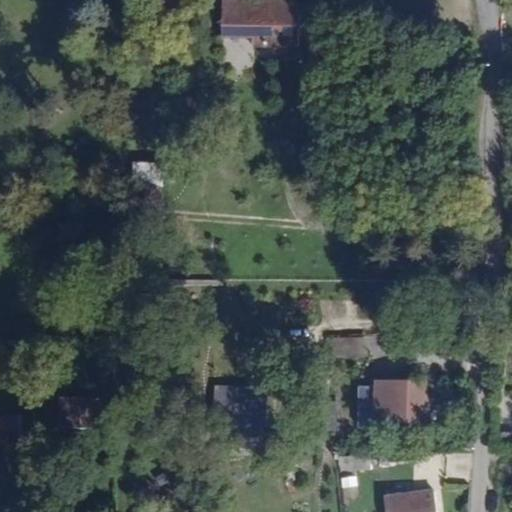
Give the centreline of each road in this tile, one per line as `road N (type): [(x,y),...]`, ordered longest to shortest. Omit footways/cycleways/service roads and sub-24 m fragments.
road 1 (unclassified): [(485,0),(491,63),(479,511)]
road 2 (unknown): [(488,303),(193,300)]
